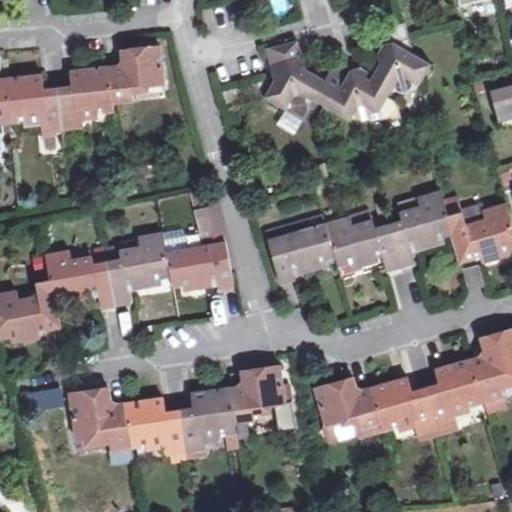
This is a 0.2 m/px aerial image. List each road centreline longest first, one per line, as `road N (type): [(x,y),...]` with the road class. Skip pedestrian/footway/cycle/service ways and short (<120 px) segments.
road 1 (residential): [(189,0),(182,13),(269,335)]
road 2 (residential): [(510,302),(342,352),(269,335)]
road 3 (residential): [(269,335),(112,365)]
